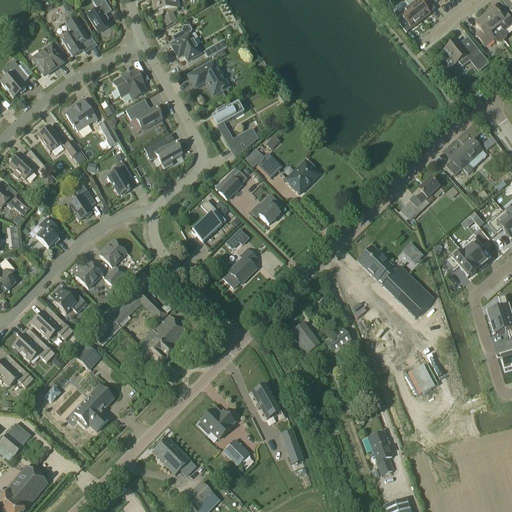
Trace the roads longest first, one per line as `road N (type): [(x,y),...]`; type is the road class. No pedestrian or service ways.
road 1 (unclassified): [(76,511),(239,343)]
road 2 (residential): [(324,263),(404,481)]
road 3 (residential): [(324,263),(488,107)]
road 4 (residential): [(154,213),(198,173),(202,155),(144,48)]
road 5 (residential): [(154,213),(94,234),(0,325)]
road 6 (residential): [(0,144),(65,89),(144,48)]
road 7 (residential): [(511,266),(470,302),(500,398),(511,394)]
road 8 (residential): [(239,343),(162,254),(154,213)]
